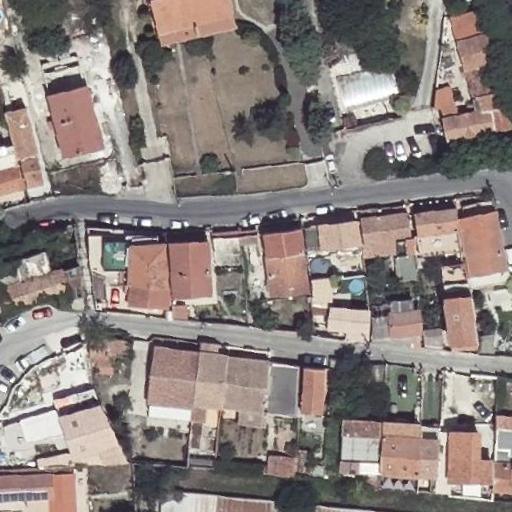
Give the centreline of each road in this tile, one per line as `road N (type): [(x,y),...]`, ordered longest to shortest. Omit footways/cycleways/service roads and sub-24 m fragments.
road 1 (residential): [(511,367),(102,318),(18,334),(0,354)]
road 2 (residential): [(0,219),(132,212),(214,219),(489,183),(511,191)]
